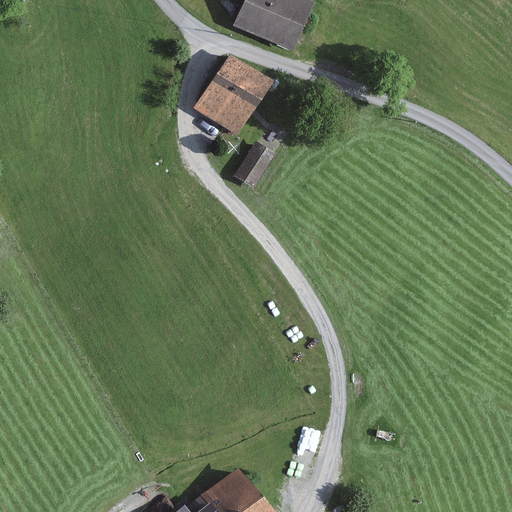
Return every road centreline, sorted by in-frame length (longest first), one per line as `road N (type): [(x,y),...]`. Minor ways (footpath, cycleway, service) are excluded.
road 1 (track): [(301,511),(339,408),(335,341),(306,292),(193,157),(187,103),(200,30)]
road 2 (unclassified): [(511,175),(442,122),(200,30),(170,0)]
